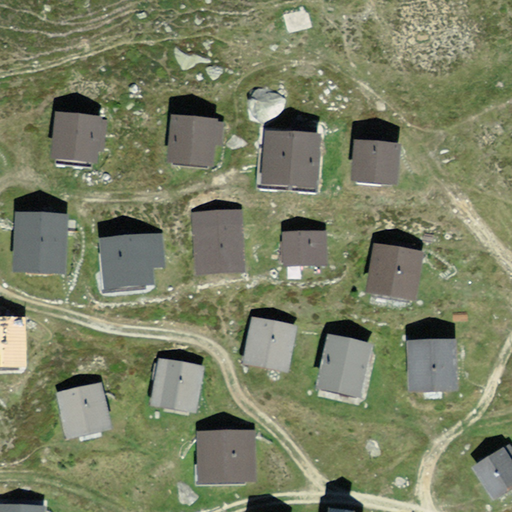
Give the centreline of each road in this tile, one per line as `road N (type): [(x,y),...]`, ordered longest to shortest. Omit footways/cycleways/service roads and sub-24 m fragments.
road 1 (track): [(511,271),(455,211),(404,130),(374,116),(355,124),(243,127),(214,176),(159,199),(90,199),(11,183)]
road 2 (track): [(329,501),(272,429),(240,404),(220,359),(197,346),(81,326),(0,298)]
road 3 (track): [(424,511),(424,476),(450,434),(479,412),(511,344)]
road 4 (track): [(409,511),(329,501),(253,511)]
